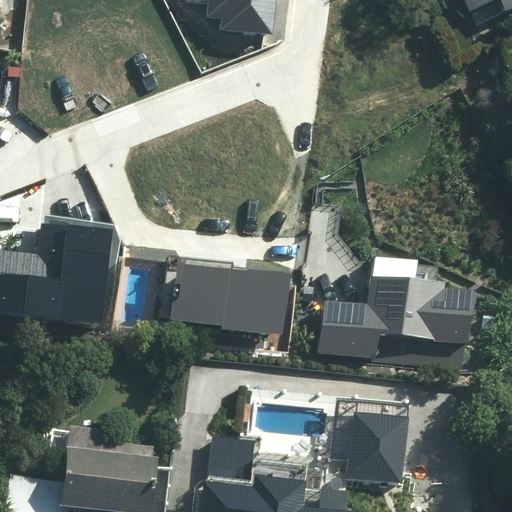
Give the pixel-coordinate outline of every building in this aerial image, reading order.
[(219,18),(218,28),(271,35),(276,0),(207,0),(208,0),(206,16),(219,18)] [(511,0),(461,0),(468,15),(499,1),(506,15),(511,12),(511,0)] [(0,321),(104,333),(115,231),(42,222),(38,255),(0,250),(0,321)] [(182,258),(175,319),(222,325),(222,329),(285,336),(292,278),(232,272),(233,263),(182,258)] [(317,293),(309,354),(460,373),(470,293),(357,279),(355,297),(317,293)] [(350,411),(345,475),(398,479),(402,415),(350,411)] [(68,483),(3,480),(2,511),(154,511),(157,447),(103,445),(104,430),(54,428),(53,458),(69,459),(68,483)] [(257,492),(204,489),(203,511),(307,511),(309,483),(258,480),(257,492)]
